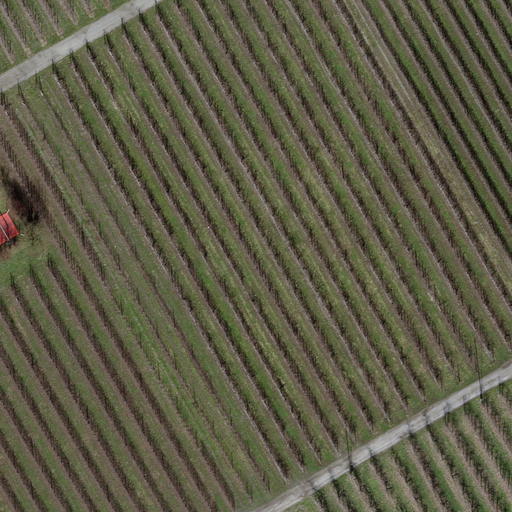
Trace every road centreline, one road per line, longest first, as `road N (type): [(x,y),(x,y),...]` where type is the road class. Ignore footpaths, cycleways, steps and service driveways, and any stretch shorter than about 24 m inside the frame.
road 1 (track): [(511,371),(273,511)]
road 2 (track): [(0,86),(144,0)]
